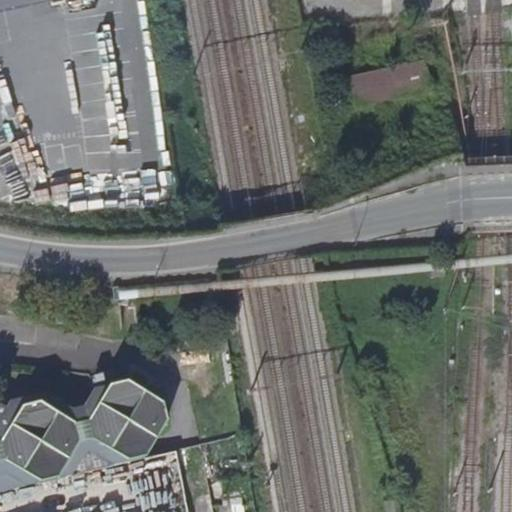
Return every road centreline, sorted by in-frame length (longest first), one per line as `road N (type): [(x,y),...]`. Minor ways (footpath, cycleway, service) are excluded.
road 1 (unclassified): [(511,198),(217,253),(102,263),(0,249)]
road 2 (unclassified): [(189,440),(172,366),(0,330)]
